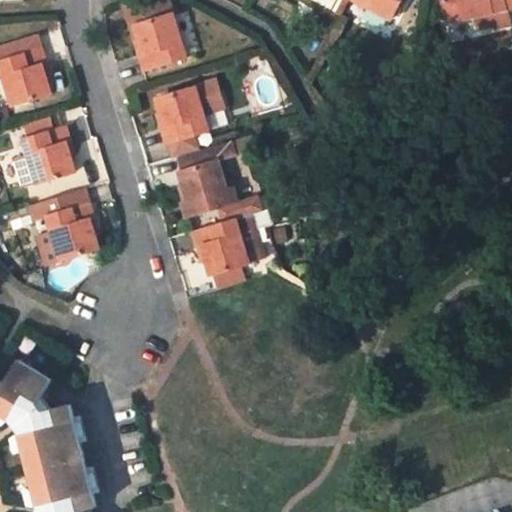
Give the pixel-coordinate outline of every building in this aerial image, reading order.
[(129,24),(134,23),(138,39),(143,56),(139,57),(143,70),(185,58),(172,12),(168,0),(130,0),(123,2),(129,24)] [(356,0),(393,18),(402,0),(356,0)] [(493,12),(490,0),(442,0),(448,23),(478,15),(493,12)] [(506,0),(490,0),(493,12),(478,15),(481,27),(511,20),(509,7),(506,0)] [(356,4),(352,14),(383,27),(388,18),(356,4)] [(44,61),(40,47),(35,33),(0,42),(0,62),(12,105),(49,93),(46,81),(41,62),(44,61)] [(134,41),(139,57),(143,56),(138,39),(134,41)] [(46,81),(50,79),(44,61),(41,62),(46,81)] [(162,113),(167,129),(162,130),(166,143),(195,135),(208,130),(203,115),(222,109),(214,80),(194,86),(157,97),(162,113)] [(162,113),(157,114),(162,130),(167,129),(162,113)] [(23,188),(76,171),(71,156),(67,140),(70,138),(66,125),(23,139),(28,154),(15,160),(23,188)] [(195,135),(166,143),(170,156),(180,153),(198,147),(195,135)] [(71,156),(75,155),(70,138),(67,140),(71,156)] [(226,190),(217,160),(234,155),(230,139),(198,147),(180,153),(184,169),(179,171),(184,186),(189,202),(185,204),(188,216),(226,205),(238,201),(233,188),(226,190)] [(32,220),(46,216),(60,260),(99,248),(94,232),(89,217),(94,215),(90,201),(84,186),(26,204),(32,220)] [(184,186),(180,187),(185,204),(189,202),(184,186)] [(250,212),(234,217),(192,231),(196,244),(200,242),(205,260),(210,275),(248,262),(265,256),(250,212)] [(94,232),(98,231),(94,215),(89,217),(94,232)] [(196,244),(201,261),(205,260),(200,242),(196,244)] [(37,402),(51,378),(18,358),(3,382),(0,380),(0,411),(10,418),(25,395),(37,402)] [(10,418),(17,426),(42,406),(37,402),(25,395),(10,418)] [(70,403),(43,410),(46,425),(22,433),(25,449),(39,505),(65,498),(68,511),(78,511),(96,506),(93,493),(86,467),(80,442),(73,417),(70,403)] [(42,406),(17,426),(22,433),(46,425),(43,410),(42,406)] [(0,421),(5,424),(10,418),(0,411),(0,421)] [(80,442),(87,439),(80,415),(73,417),(80,442)] [(22,433),(14,436),(18,452),(25,449),(22,433)] [(100,491),(93,465),(86,467),(93,493),(100,491)] [(28,489),(31,505),(39,505),(34,487),(28,489)] [(39,505),(37,511),(68,511),(65,498),(39,505)]
